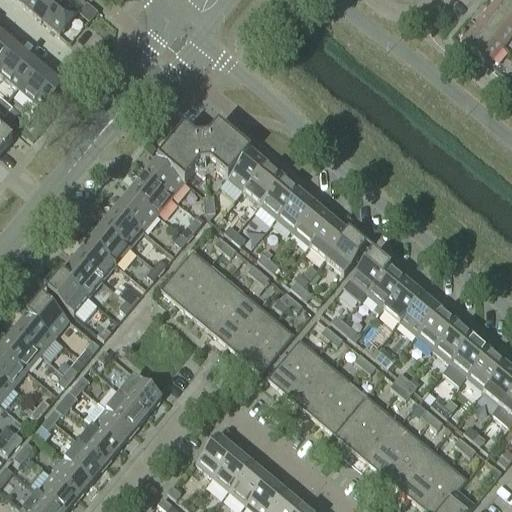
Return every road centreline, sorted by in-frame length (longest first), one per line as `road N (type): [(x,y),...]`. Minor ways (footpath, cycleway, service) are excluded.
road 1 (tertiary): [(187,35),(291,115),(307,139),(511,313)]
road 2 (tertiary): [(511,140),(342,0)]
road 3 (residential): [(0,260),(123,111)]
road 4 (residential): [(344,511),(208,402)]
road 5 (residential): [(115,511),(208,402)]
